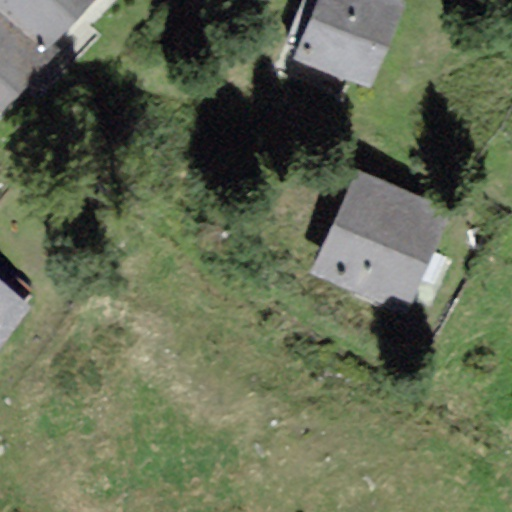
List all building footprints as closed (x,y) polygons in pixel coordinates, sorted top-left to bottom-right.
[(75,0),(0,0),(0,20),(36,50),(75,0)] [(392,6),(375,0),(309,0),(285,74),(360,99),(392,6)] [(0,37),(0,100),(31,63),(0,37)] [(351,177),(301,270),(390,318),(441,225),(351,177)] [(0,329),(0,350),(10,337),(0,329)]
